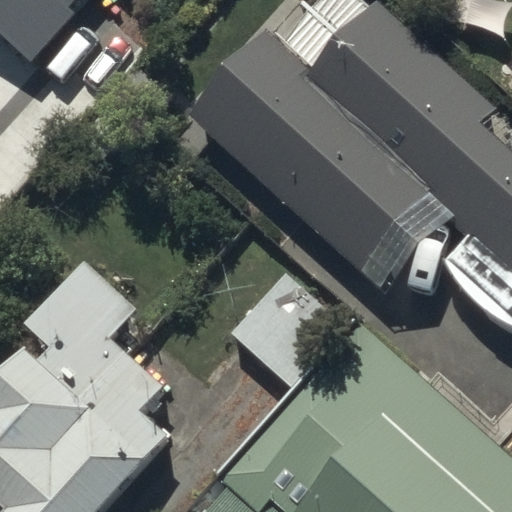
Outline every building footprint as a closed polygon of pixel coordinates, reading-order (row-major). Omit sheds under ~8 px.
[(80,31),(109,0),(0,0),(0,45),(42,83),(85,36),(80,31)] [(304,97),(259,56),(184,138),(357,294),(431,212),(472,249),(439,286),(511,352),(511,155),(369,26),(304,97)] [(137,73),(110,102),(147,137),(174,108),(137,73)] [(111,117),(79,151),(111,180),(142,146),(111,117)] [(28,123),(0,153),(0,193),(12,205),(60,153),(28,123)] [(0,511),(124,511),(170,463),(141,437),(167,409),(116,362),(140,336),(85,286),(26,350),(50,371),(0,426),(0,511)] [(282,301),(230,358),(287,409),(338,352),(282,301)] [(511,511),(511,488),(355,347),(204,511),(511,511)]
